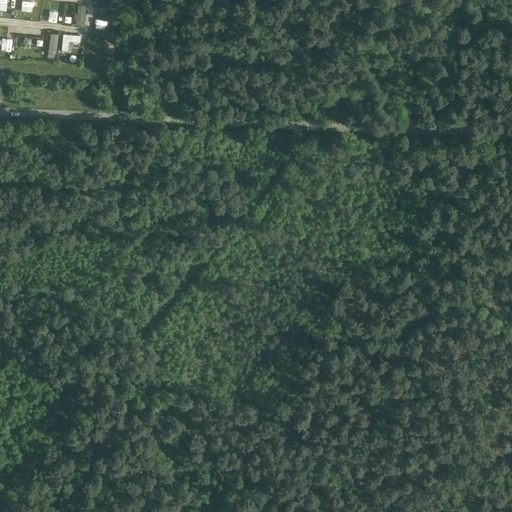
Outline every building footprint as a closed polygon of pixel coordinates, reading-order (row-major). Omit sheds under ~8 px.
[(1,0),(0,8),(0,14),(11,16),(13,0),(1,0)] [(34,0),(33,12),(26,12),(26,19),(41,19),(41,0),(34,0)] [(84,25),(87,5),(77,4),(75,24),(84,25)] [(57,23),(59,12),(50,10),(48,21),(57,23)] [(96,14),(95,21),(107,22),(105,36),(114,37),(117,17),(96,14)] [(49,58),(57,58),(58,33),(50,33),(49,58)] [(81,41),(82,34),(63,34),(63,51),(70,52),(70,41),(81,41)] [(26,38),(26,44),(43,46),(44,39),(26,38)] [(2,51),(12,51),(12,39),(2,39),(2,51)]
